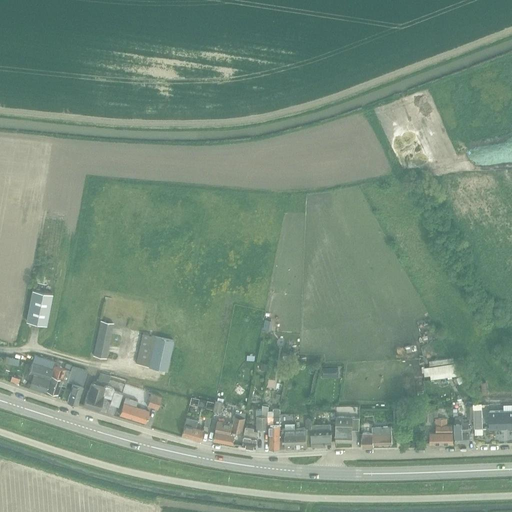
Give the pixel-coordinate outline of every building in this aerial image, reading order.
[(46,325),(52,293),(33,289),(27,321),(46,325)] [(106,358),(114,323),(101,320),(93,355),(106,358)] [(166,370),(173,340),(144,333),(137,364),(166,370)] [(31,386),(46,390),(53,369),(54,365),(55,361),(35,355),(28,378),(33,379),(31,386)] [(429,366),(454,362),(453,357),(429,361),(429,366)] [(219,380),(229,365),(226,362),(215,377),(219,380)] [(453,364),(429,368),(431,379),(460,375),(460,370),(458,371),(457,366),(454,367),(453,364)] [(53,369),(46,390),(58,394),(61,384),(66,386),(67,380),(70,370),(54,365),(53,369)] [(77,405),(80,395),(88,371),(72,366),(71,370),(70,370),(67,380),(74,382),(68,402),(77,405)] [(332,367),(322,367),(322,377),(332,376),(332,367)] [(111,375),(100,373),(99,379),(109,382),(111,375)] [(321,395),(320,405),(353,408),(353,403),(344,402),(346,379),(329,377),(328,395),(321,395)] [(88,390),(83,406),(99,410),(102,401),(103,396),(112,398),(110,404),(119,407),(123,393),(116,391),(114,388),(107,386),(104,387),(91,384),(89,390),(88,390)] [(150,399),(148,404),(159,408),(162,396),(151,393),(150,399)] [(123,405),(120,415),(146,423),(149,413),(150,411),(136,406),(138,400),(126,396),(124,403),(123,405)] [(216,400),(215,404),(214,410),(221,412),(223,402),(216,400)] [(273,424),(270,425),(270,431),(270,439),(270,449),(279,449),(279,441),(279,429),(279,424),(280,424),(280,416),(280,409),(274,409),(274,416),(273,416),(273,424)] [(438,409),(423,409),(423,421),(433,421),(433,416),(438,416),(438,409)] [(482,409),(474,409),(474,417),(474,429),(482,428),(482,409)] [(511,410),(489,411),(490,418),(490,428),(511,427),(511,410)] [(201,440),(204,430),(204,429),(196,427),(198,420),(198,419),(187,416),(185,425),(182,435),(201,440)] [(234,443),(235,433),(232,433),(232,431),(242,432),(245,418),(235,416),(234,423),(217,420),(214,440),(234,443)] [(336,429),(336,431),(336,441),(352,441),(352,430),(359,430),(360,418),(337,417),(337,429),(336,429)] [(455,425),(455,433),(455,443),(469,442),(469,422),(464,422),(464,417),(456,418),(456,425),(455,425)] [(306,428),(295,428),(296,447),(312,446),(311,430),(312,430),(312,418),(306,418),(306,428)] [(436,432),(430,433),(430,443),(453,442),(453,430),(450,430),(450,425),(448,425),(448,419),(435,419),(436,432)] [(363,432),(363,437),(363,447),(374,447),(373,445),(392,444),(392,425),(373,426),(373,432),(363,432)] [(256,447),(257,439),(258,438),(257,438),(258,431),(254,430),(255,427),(246,426),(242,445),(256,447)] [(296,447),(295,428),(279,429),(279,441),(285,440),(285,447),(296,447)] [(332,442),(331,432),(331,430),(312,430),(311,430),(312,446),(312,447),(326,446),(326,443),(332,442)]
